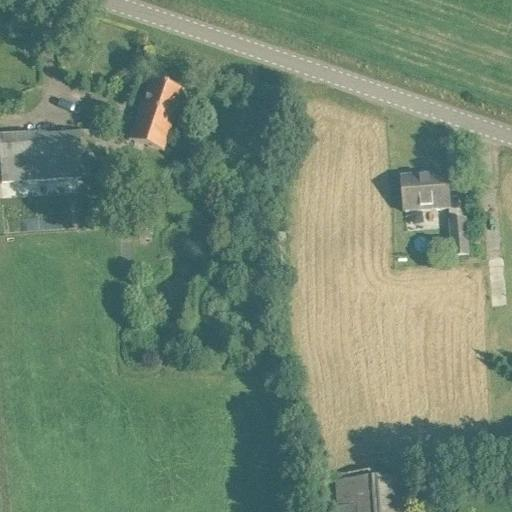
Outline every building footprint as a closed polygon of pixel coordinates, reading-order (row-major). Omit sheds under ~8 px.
[(142,102),(136,121),(129,141),(164,152),(184,92),(151,81),(144,103),(142,102)] [(108,176),(105,131),(0,138),(0,146),(3,183),(84,178),(108,176)] [(402,178),(403,198),(404,212),(449,208),(446,175),(402,178)] [(139,222),(137,237),(150,239),(152,224),(139,222)] [(453,256),(469,255),(467,222),(451,223),(453,256)] [(413,511),(410,470),(391,471),(335,475),(335,477),(331,478),(332,492),(338,491),(339,511),(413,511)]
